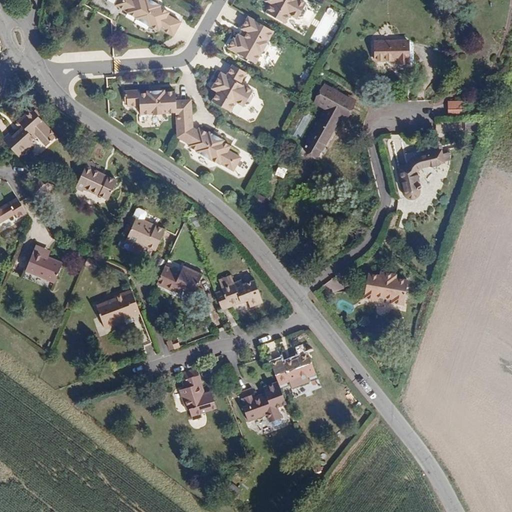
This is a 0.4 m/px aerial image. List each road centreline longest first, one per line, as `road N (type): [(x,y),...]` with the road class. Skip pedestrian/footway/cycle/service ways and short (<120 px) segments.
road 1 (residential): [(42,74),(227,210),(320,315)]
road 2 (residential): [(320,315),(459,511)]
road 3 (residential): [(42,74),(189,54),(221,0)]
road 4 (residential): [(320,315),(166,362)]
